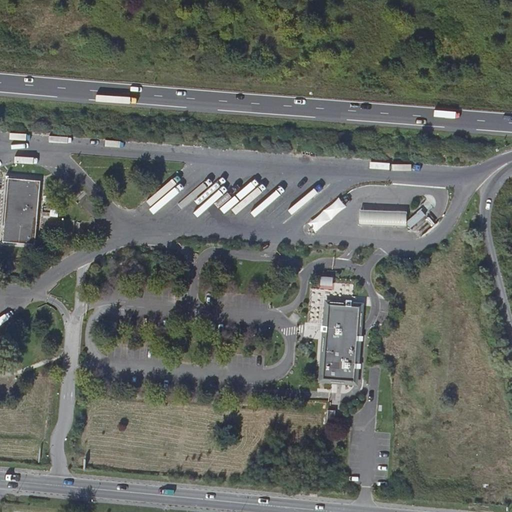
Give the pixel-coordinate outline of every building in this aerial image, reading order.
[(41,182),(8,179),(2,242),(35,245),(41,182)] [(61,220),(62,209),(43,207),(42,218),(61,220)] [(426,213),(411,226),(416,232),(431,219),(426,213)] [(365,228),(410,230),(411,216),(366,214),(365,228)] [(327,312),(327,318),(319,389),(352,393),(354,378),(355,378),(355,375),(354,375),(357,350),(358,350),(358,347),(357,346),(360,321),(361,315),(327,312)] [(333,420),(326,420),(324,435),(332,435),(333,420)]
